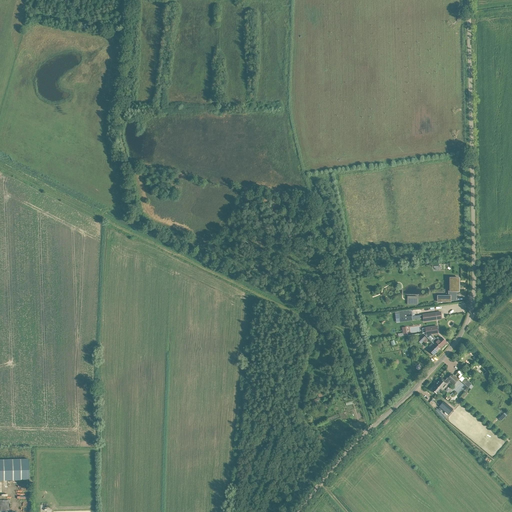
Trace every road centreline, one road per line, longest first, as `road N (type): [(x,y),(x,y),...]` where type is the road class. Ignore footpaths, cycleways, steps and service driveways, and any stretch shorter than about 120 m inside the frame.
road 1 (unclassified): [(295,511),(467,322),(474,281),(468,0)]
road 2 (track): [(329,322),(304,322),(100,216)]
